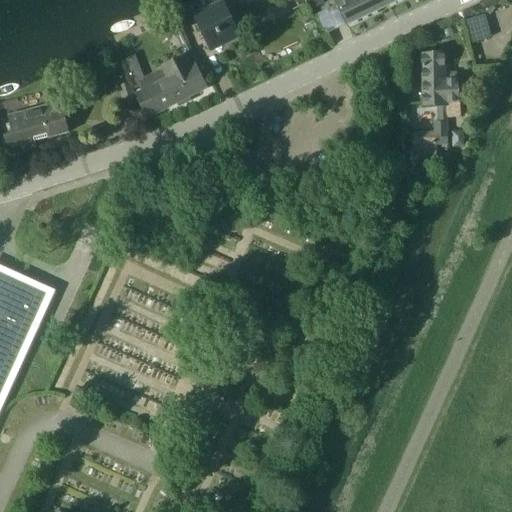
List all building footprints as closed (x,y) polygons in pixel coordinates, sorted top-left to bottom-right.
[(333,0),(346,25),(396,0),(333,0)] [(223,3),(200,14),(214,48),(238,35),(223,3)] [(424,93),(420,93),(420,107),(424,107),(437,107),(438,121),(438,123),(435,123),(435,131),(435,138),(448,138),(447,106),(448,106),(448,104),(459,103),(457,74),(445,74),(444,52),(422,53),(424,93)] [(167,77),(137,91),(150,117),(209,88),(196,63),(192,65),(186,54),(161,66),(167,77)] [(123,93),(120,94),(123,101),(127,100),(129,106),(138,103),(130,82),(120,85),(123,93)] [(60,103),(9,117),(14,133),(5,135),(10,153),(36,146),(34,141),(67,132),(60,103)] [(412,133),(413,160),(436,159),(435,138),(435,131),(412,133)] [(0,381),(39,297),(0,279),(0,381)]
